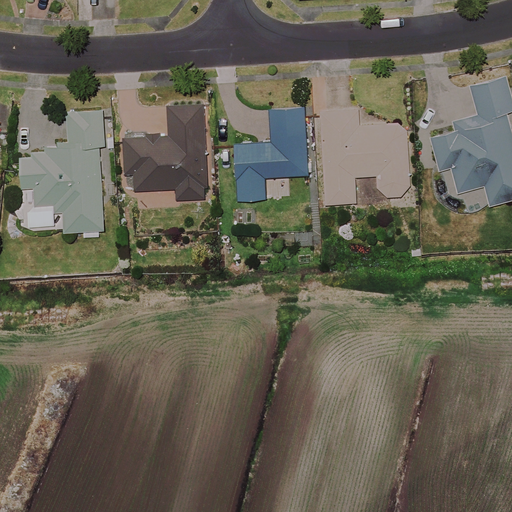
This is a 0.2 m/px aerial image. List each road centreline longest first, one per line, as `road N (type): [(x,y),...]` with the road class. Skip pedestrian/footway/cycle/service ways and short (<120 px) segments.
road 1 (residential): [(511,18),(431,34),(236,44)]
road 2 (residential): [(236,44),(90,55),(0,49)]
